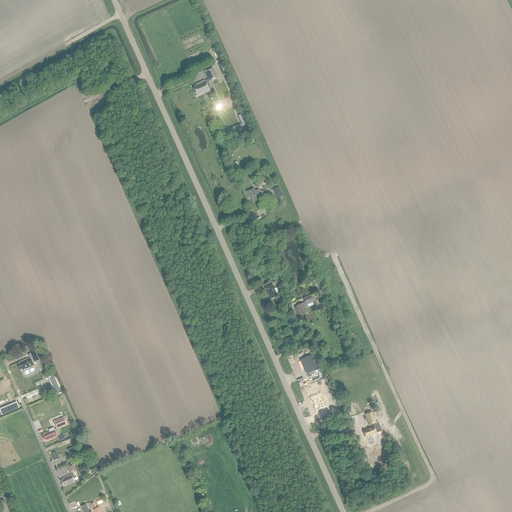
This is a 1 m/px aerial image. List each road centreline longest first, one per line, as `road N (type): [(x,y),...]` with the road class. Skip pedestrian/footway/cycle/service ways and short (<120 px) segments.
road 1 (unclassified): [(342,511),(147,74)]
road 2 (residential): [(68,511),(5,364)]
